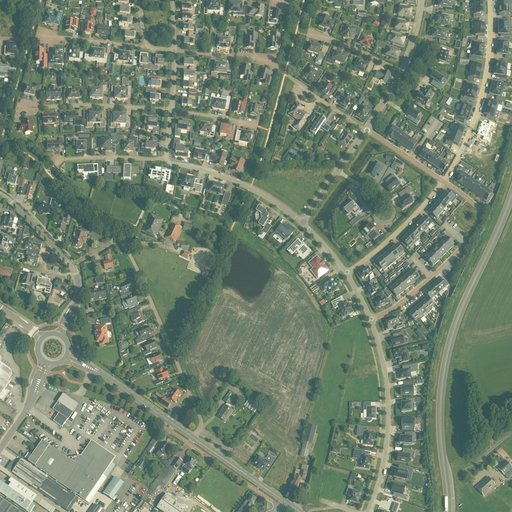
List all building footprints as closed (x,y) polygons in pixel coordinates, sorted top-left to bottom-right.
[(340,0),(330,0),(330,2),(335,3),(334,8),(340,8),(340,0)] [(448,2),(449,1),(445,0),(445,1),(440,0),(440,1),(439,1),(438,6),(439,6),(439,7),(446,8),(446,11),(454,12),(455,6),(453,6),(454,3),(451,3),(451,2),(448,2)] [(479,0),(472,0),(473,2),(474,2),(475,9),(485,8),(484,2),(480,2),(479,0)] [(213,12),(214,2),(213,2),(213,1),(209,1),(209,2),(207,2),(207,8),(204,8),(204,15),(207,15),(207,11),(213,12)] [(214,2),(213,12),(214,12),(214,13),(219,13),(219,12),(220,12),(220,15),(223,15),(223,9),(220,9),(220,2),(218,2),(218,1),(214,1),(214,2)] [(195,9),(191,8),(191,5),(191,3),(187,3),(187,4),(181,4),(181,8),(182,8),(182,10),(187,11),(187,14),(192,15),(194,15),(195,9)] [(238,3),(234,3),(230,3),(229,12),(233,13),(233,15),(245,16),(245,7),(241,7),(242,3),(238,3)] [(511,9),(511,3),(498,4),(499,10),(505,10),(505,13),(511,12),(511,9)] [(256,9),(250,8),(249,14),(255,15),(255,16),(263,17),(264,6),(256,5),(256,9)] [(412,17),(412,13),(411,13),(411,9),(406,9),(406,6),(400,5),(398,15),(412,17)] [(130,8),(124,8),(120,7),(120,13),(117,13),(117,17),(122,17),(126,18),(126,14),(129,14),(129,13),(130,13),(130,8)] [(475,15),(473,15),(473,18),(481,18),(480,15),(485,15),(485,8),(475,9),(475,15)] [(280,20),(280,17),(280,16),(280,11),(273,10),(272,18),(269,17),(268,23),(275,24),(276,21),(279,21),(279,20),(280,20)] [(60,21),(62,14),(55,12),(54,16),(47,13),(44,22),(51,24),(52,23),(55,24),(57,20),(60,21)] [(437,18),(436,24),(441,25),(440,26),(444,26),(447,26),(448,24),(450,25),(451,21),(453,21),(454,16),(452,15),(442,13),(441,19),(437,18)] [(192,15),(187,14),(182,14),(181,18),(183,18),(182,20),(188,21),(188,25),(193,25),(195,25),(195,22),(192,21),(193,19),(192,18),(192,15)] [(329,20),(329,18),(323,15),(318,26),(325,28),(326,26),(331,28),(334,22),(329,20)] [(498,22),(498,25),(510,25),(510,19),(511,19),(511,16),(505,16),(505,19),(499,18),(499,22),(498,22)] [(132,19),(126,18),(122,17),(122,21),(120,21),(119,27),(121,27),(128,28),(128,24),(131,25),(131,23),(132,24),(132,19)] [(78,25),(78,20),(71,19),(71,21),(67,20),(66,31),(73,32),(74,25),(78,25)] [(404,20),(397,19),(395,29),(402,31),(401,32),(407,33),(409,25),(403,23),(404,20)] [(93,32),(95,21),(88,20),(88,23),(83,22),(82,33),(90,34),(90,31),(93,32)] [(195,25),(193,25),(188,25),(182,24),(182,28),(183,28),(183,30),(189,31),(188,35),(196,36),(196,29),(195,29),(196,26),(195,25)] [(103,35),(108,36),(108,27),(103,26),(103,25),(99,25),(99,26),(98,26),(97,34),(103,35)] [(342,26),(340,31),(341,31),(342,32),(341,34),(345,36),(344,37),(348,39),(349,37),(351,38),(352,34),(357,35),(360,29),(352,25),(351,27),(345,25),(344,27),(343,27),(342,26)] [(498,25),(498,28),(498,31),(505,32),(505,35),(511,34),(511,31),(510,31),(510,25),(498,25)] [(130,28),(128,28),(121,27),(120,31),(125,32),(125,38),(125,40),(129,40),(130,39),(134,39),(134,38),(135,38),(135,33),(129,32),(130,28)] [(439,32),(434,31),(433,31),(432,35),(433,36),(433,37),(440,38),(439,42),(447,44),(448,38),(447,38),(448,35),(445,34),(446,33),(443,33),(443,32),(439,31),(439,32)] [(401,38),(402,35),(391,32),(390,35),(393,36),(391,42),(403,46),(405,42),(404,42),(405,39),(401,38)] [(257,42),(257,33),(250,33),(250,38),(246,38),(245,48),(247,48),(248,49),(251,49),(252,48),(254,48),(254,42),(257,42)] [(279,42),(280,34),(272,34),(272,39),(268,38),(268,49),(270,49),(271,50),(274,50),(275,49),(276,49),(276,42),(279,42)] [(363,36),(364,36),(360,34),(357,40),(361,42),(360,44),(369,48),(373,41),(371,40),(372,38),(368,36),(367,38),(363,36)] [(202,36),(196,36),(188,35),(188,39),(183,38),(183,42),(184,42),(184,45),(194,46),(194,43),(193,43),(193,39),(195,40),(199,40),(202,40),(202,36)] [(223,50),(224,39),(221,38),(220,35),(215,35),(215,41),(218,41),(217,48),(219,48),(219,49),(220,49),(223,50)] [(233,43),(234,37),(228,36),(227,39),(224,39),(223,50),(226,50),(227,50),(227,49),(229,49),(230,43),(233,43)] [(497,40),(497,47),(507,47),(508,40),(510,40),(509,37),(503,37),(503,40),(497,40)] [(386,56),(397,60),(400,53),(396,52),(397,49),(378,41),(376,45),(381,47),(381,48),(386,50),(385,51),(387,52),(386,56)] [(471,41),(470,44),(472,44),(471,50),(472,50),(484,52),(485,48),(484,48),(484,45),(482,45),(477,44),(477,41),(471,41)] [(17,51),(18,45),(12,44),(12,45),(8,45),(8,48),(5,48),(4,56),(15,57),(15,55),(16,55),(16,51),(17,51)] [(319,53),(321,47),(309,44),(307,52),(318,55),(317,59),(322,61),(324,54),(319,53)] [(82,62),(83,55),(79,55),(80,49),(75,48),(75,47),(70,47),(69,58),(75,58),(74,62),(82,62)] [(497,47),(497,54),(503,54),(503,57),(509,57),(509,53),(508,53),(507,47),(497,47)] [(47,69),(47,55),(43,55),(43,49),(36,49),(35,62),(41,62),(41,68),(47,69)] [(97,61),(98,50),(92,49),(92,56),(88,55),(87,62),(91,62),(91,61),(97,61)] [(98,50),(97,61),(97,63),(106,64),(107,57),(104,57),(105,51),(104,50),(99,49),(99,50),(98,50)] [(62,61),(62,54),(60,54),(58,52),(58,50),(52,50),(51,55),(50,55),(48,56),(48,69),(52,69),(52,65),(53,65),(54,64),(62,64),(62,61)] [(441,51),(438,61),(439,61),(439,62),(442,63),(443,62),(445,63),(447,57),(451,58),(453,51),(447,50),(446,53),(441,51)] [(469,54),(469,60),(476,60),(476,57),(480,58),(483,58),(483,55),(484,55),(484,52),(472,50),(471,54),(469,54)] [(123,62),(124,52),(120,51),(120,52),(118,52),(117,55),(113,54),(112,64),(117,64),(117,62),(123,62)] [(133,66),(134,57),(130,56),(130,53),(127,53),(128,52),(124,52),(123,62),(129,63),(128,65),(133,66)] [(344,64),(347,57),(336,52),(333,57),(329,55),(326,61),(333,65),(335,61),(344,64)] [(151,70),(151,63),(148,63),(148,61),(147,61),(148,55),(140,55),(139,65),(144,65),(143,69),(151,70)] [(163,67),(164,63),(162,63),(163,57),(156,56),(155,63),(151,63),(151,70),(157,71),(157,67),(163,67)] [(196,71),(197,64),(193,64),(193,61),(193,60),(193,59),(189,58),(189,60),(183,59),(183,63),(184,63),(184,66),(189,66),(189,70),(196,71)] [(496,64),(496,67),(509,68),(509,62),(511,62),(511,58),(505,58),(505,61),(497,61),(497,64),(496,64)] [(361,63),(362,62),(358,60),(354,69),(355,70),(355,71),(359,73),(359,72),(364,74),(362,78),(366,80),(369,73),(365,72),(368,66),(367,66),(368,65),(365,63),(364,64),(361,63)] [(470,61),(469,71),(480,73),(482,66),(476,65),(477,62),(470,61)] [(220,74),(221,62),(219,62),(217,62),(217,63),(215,63),(214,69),(211,69),(211,76),(216,76),(217,73),(220,74)] [(220,74),(220,76),(226,77),(230,78),(231,71),(227,71),(227,64),(225,64),(225,63),(224,63),(221,62),(220,74)] [(250,83),(252,74),(249,74),(250,68),(249,67),(248,66),(245,66),(244,66),(242,66),(240,76),(244,77),(243,81),(250,83)] [(317,69),(315,71),(309,67),(303,76),(312,82),(315,77),(318,79),(323,72),(317,69)] [(496,67),(496,70),(497,70),(496,74),(504,74),(504,77),(510,78),(510,75),(509,75),(509,68),(496,67)] [(11,69),(0,68),(0,77),(4,77),(4,76),(14,77),(16,69),(11,69)] [(269,86),(271,79),(268,78),(269,72),(268,71),(267,70),(264,70),(263,70),(262,70),(259,80),(263,81),(262,84),(269,86)] [(183,71),(183,75),(184,75),(184,77),(189,78),(189,82),(196,82),(197,79),(198,79),(199,80),(199,76),(197,76),(193,75),(193,72),(183,71)] [(386,83),(390,74),(384,71),(383,74),(377,72),(375,78),(380,80),(380,81),(386,83)] [(469,71),(467,80),(473,81),(474,78),(479,79),(480,73),(469,71)] [(434,72),(430,78),(433,80),(437,82),(434,87),(440,91),(443,86),(440,84),(444,79),(443,78),(443,77),(440,76),(438,75),(438,74),(435,72),(434,72)] [(161,87),(161,82),(155,81),(156,77),(147,76),(146,80),(151,81),(151,87),(160,88),(160,87),(161,87)] [(491,85),(490,88),(503,91),(504,85),(507,86),(508,83),(500,81),(499,84),(493,82),(492,86),(491,85)] [(192,86),(193,83),(183,82),(182,86),(183,86),(183,88),(189,89),(188,93),(196,94),(196,87),(192,86)] [(467,85),(465,91),(477,94),(478,91),(477,91),(478,88),(472,86),(473,83),(466,82),(465,85),(467,85)] [(96,89),(96,100),(99,100),(100,99),(102,99),(102,92),(106,92),(107,84),(107,83),(102,83),(101,83),(100,84),(99,85),(99,89),(96,89)] [(333,92),(337,87),(332,83),(330,86),(326,84),(321,91),(327,95),(330,90),(333,92)] [(40,93),(42,86),(35,84),(34,88),(26,86),(24,94),(34,96),(36,92),(40,93)] [(96,100),(96,89),(93,88),(92,85),(87,85),(87,92),(90,92),(90,99),(92,99),(93,100),(96,100)] [(121,101),(121,89),(118,89),(117,86),(111,86),(111,92),(115,92),(115,99),(117,99),(117,100),(118,100),(121,101)] [(130,93),(131,87),(128,87),(128,90),(121,89),(121,101),(124,100),(125,100),(127,100),(127,93),(130,93)] [(47,99),(61,99),(60,90),(56,90),(56,88),(50,88),(51,90),(46,90),(47,99)] [(74,91),(68,91),(68,99),(79,99),(79,97),(79,94),(82,94),(82,88),(76,88),(74,88),(74,91)] [(490,88),(490,92),(490,95),(496,97),(496,100),(504,102),(505,98),(501,97),(503,91),(490,88)] [(160,101),(160,96),(154,95),(155,90),(146,89),(145,94),(150,95),(150,101),(150,102),(154,103),(154,101),(159,102),(159,101),(160,101)] [(420,93),(415,100),(418,102),(421,104),(425,106),(430,99),(429,98),(432,93),(426,89),(424,93),(423,95),(420,93)] [(461,97),(460,101),(467,103),(467,100),(469,101),(471,99),(474,100),(475,97),(476,98),(477,94),(465,91),(464,91),(463,97),(461,97)] [(345,95),(344,96),(339,93),(336,98),(341,101),(339,104),(346,108),(352,99),(345,95)] [(218,110),(220,99),(215,98),(215,95),(211,94),(210,102),(213,103),(212,109),(213,109),(213,110),(217,111),(217,110),(218,110)] [(195,101),(196,97),(188,96),(188,100),(181,99),(181,103),(182,103),(182,106),(192,107),(192,104),(191,104),(191,100),(195,101)] [(359,106),(364,99),(360,96),(355,103),(359,106)] [(229,106),(230,98),(227,97),(226,100),(220,99),(218,110),(219,110),(219,111),(223,112),(223,111),(224,111),(226,105),(229,106)] [(245,108),(246,102),(241,100),(240,104),(236,103),(234,113),(236,113),(237,114),(239,115),(240,114),(242,107),(245,108)] [(486,105),(485,108),(496,111),(498,106),(500,106),(501,103),(495,101),(494,104),(488,102),(487,105),(486,105)] [(462,102),(459,111),(470,115),(472,109),(468,107),(469,104),(462,102)] [(301,111),(303,108),(296,103),(289,113),(296,118),(296,119),(298,121),(294,127),(298,130),(308,115),(301,111)] [(258,109),(262,110),(263,104),(259,104),(259,106),(252,105),(250,113),(251,113),(250,115),(254,115),(255,114),(257,115),(258,109)] [(363,120),(369,111),(362,106),(356,115),(363,120)] [(410,107),(406,114),(408,115),(412,118),(410,121),(416,125),(419,122),(416,120),(420,113),(410,107)] [(485,112),(484,115),(490,116),(489,119),(496,121),(497,118),(495,117),(496,111),(485,108),(484,111),(485,112)] [(446,117),(447,115),(447,114),(444,113),(444,110),(442,109),(439,115),(446,117)] [(459,111),(456,120),(463,123),(464,120),(468,121),(470,115),(459,111)] [(93,124),(96,124),(96,112),(93,113),(92,113),(92,114),(90,114),(90,120),(87,120),(87,127),(92,127),(93,124)] [(105,127),(105,120),(102,120),(102,114),(100,114),(100,113),(99,113),(96,112),(96,124),(99,124),(100,127),(105,127)] [(117,124),(120,124),(120,113),(118,113),(116,113),(116,114),(114,114),(114,121),(111,120),(111,127),(116,127),(117,124)] [(130,128),(130,121),(126,121),(126,115),(124,114),(123,113),(120,113),(120,124),(126,125),(126,128),(130,128)] [(56,120),(55,114),(43,115),(43,124),(56,123),(56,125),(59,125),(59,120),(56,120)] [(74,125),(83,125),(82,121),(78,121),(78,115),(64,115),(64,123),(74,123),(74,125)] [(153,134),(158,134),(159,125),(157,125),(157,121),(154,121),(154,117),(145,116),(144,124),(148,124),(148,127),(147,131),(153,131),(153,134)] [(325,120),(320,116),(318,120),(315,117),(311,122),(315,125),(310,132),(315,135),(325,120)] [(190,129),(191,121),(182,120),(182,124),(178,124),(178,127),(176,127),(175,136),(180,136),(181,131),(187,132),(187,129),(190,129)] [(33,124),(32,125),(32,121),(24,122),(24,124),(18,124),(18,131),(25,131),(25,133),(33,132),(32,128),(33,128),(34,127),(34,126),(34,125),(33,124)] [(479,128),(488,132),(491,126),(492,127),(494,123),(488,121),(487,124),(481,122),(479,128)] [(214,138),(215,132),(211,131),(212,126),(208,125),(209,124),(201,122),(200,131),(207,133),(207,136),(214,138)] [(455,126),(453,133),(463,136),(465,130),(460,128),(461,125),(455,123),(454,126),(455,126)] [(398,131),(399,129),(392,124),(388,130),(391,132),(388,136),(393,139),(398,131)] [(232,139),(234,131),(231,131),(232,128),(222,126),(220,134),(230,136),(229,139),(232,139)] [(486,138),(488,132),(479,128),(477,135),(482,137),(481,140),(486,142),(488,139),(486,138)] [(246,146),(247,142),(249,143),(250,139),(251,139),(252,138),(252,136),(252,135),(251,135),(251,133),(242,131),(240,138),(236,137),(235,143),(246,146)] [(338,143),(339,143),(337,146),(341,148),(342,146),(345,148),(353,136),(346,131),(338,143)] [(403,134),(398,131),(393,139),(397,142),(403,134)] [(403,134),(397,142),(402,145),(407,137),(408,135),(404,132),(403,134)] [(453,133),(451,139),(461,142),(463,136),(453,133)] [(116,141),(116,134),(111,134),(111,139),(106,139),(106,140),(100,140),(100,146),(101,146),(101,149),(108,149),(108,151),(112,151),(112,141),(116,141)] [(137,144),(138,137),(130,137),(130,140),(129,140),(126,142),(124,142),(124,144),(122,146),(126,151),(133,151),(133,144),(137,144)] [(412,140),(411,140),(407,137),(402,145),(406,148),(412,140)] [(157,148),(158,138),(153,138),(152,140),(151,140),(150,143),(146,143),(146,146),(142,145),(141,153),(150,154),(151,150),(154,151),(154,147),(157,148)] [(59,146),(63,146),(62,139),(59,139),(59,142),(47,142),(47,150),(59,150),(59,146)] [(86,146),(89,146),(89,139),(80,139),(80,142),(77,142),(77,151),(78,151),(79,152),(81,152),(82,151),(86,151),(86,146)] [(412,140),(406,148),(411,151),(411,150),(414,152),(417,147),(415,145),(417,142),(412,139),(411,140),(412,140)] [(447,145),(446,148),(452,150),(453,147),(459,149),(461,142),(451,139),(449,145),(447,145)] [(174,140),(173,150),(175,150),(175,153),(178,154),(178,157),(188,158),(188,150),(185,150),(185,147),(179,146),(180,140),(174,140)] [(486,147),(487,144),(482,141),(480,144),(475,142),(473,147),(482,151),(484,146),(486,147)] [(473,147),(470,155),(479,159),(482,151),(473,147)] [(209,156),(211,149),(206,149),(206,152),(195,149),(193,159),(204,161),(205,155),(209,156)] [(429,152),(425,149),(423,151),(421,150),(418,155),(420,156),(419,157),(424,160),(429,152)] [(434,155),(436,153),(431,150),(429,152),(424,160),(429,163),(434,155)] [(225,161),(226,156),(219,154),(218,156),(212,154),(210,160),(216,162),(215,165),(223,167),(223,165),(224,165),(225,165),(226,165),(226,163),(226,162),(225,161)] [(438,158),(434,155),(429,163),(433,166),(438,158)] [(479,159),(470,155),(468,160),(473,162),(471,165),(477,168),(478,165),(477,164),(479,159)] [(240,174),(244,163),(232,158),(229,165),(233,167),(232,171),(240,174)] [(438,169),(443,161),(438,158),(433,166),(438,169)] [(400,161),(396,159),(391,168),(395,170),(398,165),(400,161)] [(443,161),(438,169),(442,172),(449,162),(444,159),(443,161)] [(373,163),(367,174),(374,178),(376,174),(378,170),(381,172),(385,166),(378,162),(376,165),(373,163)] [(93,166),(77,167),(77,172),(79,172),(79,174),(94,174),(93,166)] [(138,173),(138,170),(137,170),(137,168),(131,168),(131,166),(124,166),(124,168),(112,167),(112,173),(124,174),(123,179),(130,179),(131,172),(138,173)] [(4,179),(8,180),(7,184),(15,186),(15,185),(18,185),(20,178),(17,178),(13,177),(15,171),(7,169),(4,179)] [(166,173),(167,170),(156,169),(155,172),(150,171),(149,172),(150,172),(150,173),(151,173),(150,177),(161,179),(161,181),(164,181),(163,182),(168,182),(169,173),(166,173)] [(467,177),(468,176),(463,172),(461,175),(460,174),(458,178),(459,178),(457,181),(462,185),(467,177)] [(187,177),(186,177),(183,177),(181,186),(184,187),(184,189),(183,189),(189,190),(189,188),(192,189),(195,189),(195,192),(201,193),(202,186),(193,184),(194,179),(195,180),(195,179),(191,178),(191,176),(187,175),(187,177)] [(387,184),(385,186),(390,193),(400,184),(393,175),(388,179),(390,181),(387,184)] [(471,180),(467,177),(462,185),(463,186),(465,188),(471,180)] [(34,192),(36,185),(30,183),(29,187),(24,185),(25,181),(21,179),(19,187),(22,188),(20,196),(28,198),(29,194),(32,195),(33,191),(34,192)] [(475,182),(471,180),(465,188),(467,189),(467,188),(470,190),(475,182)] [(479,185),(480,183),(476,180),(475,182),(470,190),(471,191),(473,193),(479,185)] [(212,183),(211,186),(209,185),(208,191),(224,195),(222,200),(228,202),(231,194),(222,191),(224,187),(212,183)] [(235,192),(236,184),(229,183),(228,191),(235,192)] [(172,200),(174,186),(167,185),(164,199),(172,200)] [(483,188),(479,185),(473,193),(475,194),(478,196),(483,188)] [(403,200),(399,203),(401,206),(400,206),(402,209),(414,202),(409,195),(412,193),(409,187),(403,191),(407,198),(403,200)] [(479,197),(481,199),(487,190),(483,188),(478,196),(479,197)] [(447,192),(443,196),(450,202),(451,203),(458,195),(452,190),(449,193),(447,192)] [(491,193),(487,190),(481,199),(483,200),(484,200),(486,201),(489,203),(493,196),(490,194),(491,193)] [(447,206),(450,202),(443,196),(440,200),(447,206)] [(42,203),(37,207),(41,214),(43,213),(46,214),(47,214),(50,212),(49,210),(50,210),(53,211),(55,201),(56,200),(52,199),(51,200),(50,207),(49,205),(46,204),(45,204),(43,206),(42,203)] [(351,200),(343,207),(345,209),(343,210),(347,215),(350,213),(351,212),(356,218),(354,220),(357,223),(362,219),(359,216),(356,213),(359,211),(356,207),(357,207),(356,206),(351,200)] [(443,210),(447,206),(440,200),(436,204),(443,210)] [(440,214),(443,210),(436,204),(433,208),(440,214)] [(267,225),(265,224),(268,220),(266,219),(268,216),(268,214),(265,213),(266,212),(259,207),(256,211),(258,212),(255,216),(255,221),(259,223),(259,224),(263,227),(263,226),(265,228),(262,232),(266,234),(271,227),(267,224),(267,225)] [(436,219),(440,214),(433,208),(429,212),(436,219)] [(3,221),(13,224),(14,218),(16,218),(17,214),(10,213),(9,216),(5,215),(3,221)] [(156,236),(163,220),(151,214),(144,231),(156,236)] [(65,216),(64,220),(59,219),(56,229),(64,231),(66,225),(69,225),(71,217),(65,216)] [(427,228),(429,229),(428,228),(431,224),(425,217),(421,221),(427,228)] [(12,229),(13,224),(3,221),(2,227),(9,229),(8,231),(14,233),(15,230),(12,229)] [(74,238),(75,238),(74,243),(74,244),(74,245),(74,246),(74,247),(75,247),(76,248),(77,248),(78,248),(79,248),(80,248),(81,247),(82,246),(82,245),(83,243),(84,244),(86,238),(84,237),(85,234),(86,232),(88,233),(92,227),(91,227),(92,225),(84,221),(83,223),(83,222),(80,228),(76,227),(73,236),(73,237),(74,238)] [(424,232),(424,233),(429,229),(427,228),(421,221),(417,225),(424,232)] [(168,230),(179,235),(182,228),(171,223),(168,230)] [(190,233),(193,226),(185,223),(183,229),(190,233)] [(282,245),(293,232),(283,224),(276,233),(285,240),(283,242),(274,235),(272,237),(282,245)] [(366,229),(361,233),(365,238),(368,235),(373,240),(378,236),(374,231),(375,229),(371,224),(369,226),(368,224),(364,227),(366,229)] [(420,236),(424,232),(417,225),(413,229),(420,235),(420,236)] [(416,239),(420,236),(420,235),(413,229),(409,233),(416,239)] [(175,242),(179,235),(168,230),(165,237),(175,242)] [(418,241),(416,239),(409,233),(406,236),(414,245),(418,241)] [(0,242),(7,245),(7,244),(9,243),(9,242),(8,240),(9,236),(2,234),(1,237),(0,236),(0,242)] [(403,242),(401,244),(406,249),(408,247),(410,249),(414,245),(406,236),(402,240),(403,242)] [(443,242),(450,249),(452,247),(451,247),(453,245),(446,238),(443,242)] [(26,245),(25,250),(27,251),(35,253),(36,249),(40,251),(42,243),(38,242),(38,241),(30,239),(29,243),(26,242),(26,244),(26,245)] [(303,260),(311,252),(305,246),(304,247),(298,241),(288,251),(292,255),(296,251),(300,255),(299,256),(303,260)] [(450,249),(443,242),(440,245),(446,252),(448,250),(448,251),(450,249)] [(397,245),(393,248),(399,256),(400,258),(405,254),(397,245)] [(436,248),(443,255),(445,254),(445,253),(446,252),(440,245),(436,248)] [(399,256),(393,248),(388,252),(395,259),(399,256)] [(443,255),(436,248),(433,252),(440,258),(441,257),(443,255)] [(35,256),(35,253),(27,251),(26,254),(29,255),(27,262),(37,265),(39,258),(35,256)] [(388,252),(384,255),(392,264),(396,261),(395,259),(388,252)] [(440,258),(433,252),(429,255),(437,262),(438,261),(438,260),(440,258)] [(94,262),(94,263),(95,268),(104,266),(105,270),(112,268),(111,262),(110,262),(110,260),(111,260),(110,255),(105,256),(106,263),(104,264),(103,261),(94,262)] [(384,255),(380,259),(386,266),(388,268),(392,264),(384,255)] [(437,262),(429,255),(426,259),(432,265),(434,264),(435,264),(437,262)] [(318,279),(328,271),(323,265),(324,264),(322,262),(321,262),(317,257),(308,263),(315,271),(312,273),(318,279)] [(386,266),(380,259),(376,262),(377,263),(374,265),(379,272),(382,270),(383,272),(388,268),(386,266)] [(0,274),(11,277),(12,269),(0,266),(0,274)] [(371,273),(368,268),(367,269),(367,268),(364,270),(364,271),(359,274),(362,279),(364,277),(365,278),(368,276),(368,275),(371,273)] [(378,278),(380,276),(375,269),(372,271),(378,278)] [(409,274),(415,282),(417,280),(419,278),(413,271),(409,274)] [(409,274),(408,272),(403,275),(405,277),(411,284),(413,283),(415,282),(409,274)] [(22,284),(27,285),(26,289),(32,291),(33,285),(30,284),(32,275),(25,274),(22,284)] [(410,286),(411,284),(405,277),(402,280),(408,288),(410,286)] [(50,294),(50,290),(51,287),(48,286),(50,280),(42,278),(42,279),(38,278),(36,284),(40,285),(40,288),(45,289),(44,293),(50,294)] [(330,278),(319,286),(323,292),(327,289),(331,293),(332,292),(333,293),(337,290),(336,289),(338,288),(330,278)] [(402,280),(400,278),(396,281),(398,283),(404,290),(406,289),(408,288),(402,280)] [(375,286),(374,284),(377,283),(375,279),(370,282),(371,285),(366,288),(371,296),(376,293),(374,291),(378,289),(377,289),(378,288),(377,285),(376,286),(375,285),(375,286)] [(436,283),(442,291),(446,287),(440,280),(438,282),(437,281),(436,283)] [(396,281),(393,284),(394,286),(401,294),(403,292),(402,292),(404,290),(398,283),(396,281)] [(65,293),(67,285),(56,282),(54,290),(65,293)] [(121,290),(119,291),(120,294),(121,297),(129,294),(128,291),(132,289),(129,282),(119,286),(121,290)] [(438,294),(442,291),(436,283),(434,284),(434,285),(432,286),(438,294)] [(394,286),(393,284),(389,288),(396,297),(398,295),(399,296),(401,294),(394,286)] [(435,297),(438,294),(432,286),(430,288),(430,287),(428,289),(435,297)] [(107,299),(104,288),(96,290),(97,291),(90,293),(91,300),(99,298),(101,298),(102,300),(107,299)] [(392,295),(386,288),(384,291),(389,297),(392,295)] [(431,300),(435,297),(428,289),(426,291),(425,293),(431,300)] [(129,294),(121,297),(124,303),(123,304),(125,309),(129,308),(129,309),(135,307),(133,304),(137,302),(134,295),(130,297),(129,294)] [(388,304),(386,299),(383,300),(383,299),(378,301),(379,302),(375,303),(376,304),(375,305),(376,308),(377,307),(378,308),(379,308),(379,309),(382,307),(388,304)] [(429,309),(430,309),(434,306),(428,299),(426,300),(425,300),(423,301),(429,309)] [(348,306),(345,301),(338,304),(337,301),(332,304),(334,309),(338,307),(343,319),(346,318),(345,316),(348,315),(348,316),(349,316),(350,316),(351,316),(351,315),(352,315),(352,314),(352,313),(353,313),(353,312),(350,305),(348,306)] [(432,311),(430,309),(429,309),(423,301),(421,303),(422,304),(420,305),(426,312),(427,314),(432,311)] [(423,315),(426,312),(420,305),(418,306),(416,308),(422,315),(423,315)] [(424,317),(423,315),(422,315),(416,308),(414,309),(414,310),(413,311),(418,318),(419,319),(420,320),(424,317)] [(138,315),(137,311),(135,309),(126,313),(127,315),(130,314),(134,324),(135,325),(137,325),(138,324),(145,321),(146,320),(145,316),(143,317),(142,313),(138,315)] [(415,322),(419,319),(418,318),(413,311),(411,313),(411,312),(408,314),(415,322)] [(398,323),(397,318),(393,319),(392,319),(389,320),(390,321),(385,322),(388,329),(394,327),(396,330),(404,327),(402,321),(398,323)] [(105,324),(110,323),(109,319),(101,320),(102,326),(95,327),(97,341),(102,341),(102,344),(108,343),(105,324)] [(146,341),(144,336),(150,334),(147,327),(138,331),(140,334),(138,336),(139,338),(137,339),(137,340),(136,341),(137,345),(146,341)] [(397,337),(390,339),(393,347),(406,343),(402,332),(396,334),(397,337)] [(144,356),(150,353),(151,353),(150,350),(156,348),(153,341),(144,345),(147,351),(143,353),(144,356)] [(421,351),(430,349),(428,342),(420,344),(421,351)] [(394,353),(392,353),(393,357),(395,357),(395,359),(398,359),(399,364),(408,362),(408,361),(410,361),(407,350),(405,351),(405,350),(394,352),(394,353)] [(149,357),(152,364),(148,366),(144,368),(145,371),(157,366),(155,363),(162,360),(159,353),(149,357)] [(0,399),(2,401),(8,393),(4,390),(11,380),(10,379),(9,370),(9,369),(0,362),(0,360),(2,358),(0,356),(0,399)] [(408,369),(397,371),(398,379),(410,377),(409,373),(417,372),(416,368),(417,368),(416,364),(408,365),(408,369)] [(163,371),(162,367),(155,370),(157,373),(156,374),(159,381),(155,382),(156,386),(163,382),(162,379),(169,377),(166,370),(163,371)] [(400,391),(400,396),(414,395),(413,386),(415,386),(415,382),(407,382),(407,381),(403,382),(403,386),(400,387),(400,388),(399,389),(399,391),(400,391)] [(175,402),(178,397),(179,396),(180,395),(180,394),(181,394),(174,389),(168,398),(167,400),(164,398),(157,393),(155,395),(163,400),(161,403),(168,408),(171,403),(170,403),(172,400),(175,402)] [(232,411),(230,409),(232,406),(230,405),(233,401),(226,396),(223,400),(227,403),(221,412),(222,412),(218,418),(225,422),(232,411)] [(401,411),(412,411),(412,403),(414,402),(414,399),(408,399),(408,403),(401,403),(401,404),(400,404),(400,407),(401,407),(401,411)] [(249,400),(244,406),(254,413),(258,406),(249,400)] [(68,420),(73,413),(57,402),(53,409),(59,414),(53,421),(62,427),(67,420),(68,420)] [(367,418),(367,420),(368,421),(369,421),(370,421),(371,421),(371,420),(371,418),(375,418),(375,407),(370,407),(370,403),(363,403),(363,410),(366,410),(366,418),(367,418)] [(401,418),(401,426),(405,426),(405,429),(414,429),(414,418),(401,418)] [(307,427),(305,439),(308,440),(306,448),(311,449),(316,426),(311,425),(310,428),(307,427)] [(374,440),(375,434),(374,434),(374,432),(366,432),(367,427),(357,426),(356,436),(364,436),(364,440),(365,440),(365,444),(372,445),(373,440),(374,440)] [(411,444),(411,439),(415,439),(415,434),(407,434),(407,437),(400,437),(400,443),(404,444),(407,444),(411,444)] [(89,504),(98,491),(107,478),(103,476),(115,458),(91,441),(76,464),(49,445),(49,446),(42,441),(28,461),(85,501),(89,504)] [(163,443),(158,450),(157,449),(153,454),(159,458),(162,454),(164,455),(170,447),(163,443)] [(151,455),(155,448),(150,444),(145,451),(151,455)] [(301,455),(307,457),(310,449),(304,447),(301,455)] [(364,451),(354,450),(353,458),(361,459),(360,467),(369,469),(369,464),(371,464),(372,458),(370,457),(371,456),(363,455),(364,451)] [(397,462),(409,464),(411,456),(414,457),(415,453),(404,451),(403,454),(399,453),(399,454),(398,454),(398,457),(397,462)] [(180,465),(182,462),(174,456),(167,464),(168,464),(159,475),(149,489),(154,493),(161,483),(165,486),(176,470),(178,467),(180,465)] [(253,464),(256,466),(255,467),(260,469),(263,471),(268,465),(270,466),(274,460),(268,456),(266,460),(262,457),(262,458),(258,456),(253,464)] [(181,470),(188,475),(191,470),(197,462),(190,457),(185,464),(185,465),(184,466),(183,467),(180,465),(178,467),(181,469),(181,470)] [(12,461),(6,469),(12,473),(38,491),(61,507),(67,511),(68,511),(78,498),(76,497),(48,478),(21,459),(17,464),(12,461)] [(504,476),(511,467),(506,461),(498,469),(504,476)] [(393,477),(406,480),(407,475),(410,475),(412,469),(403,467),(402,471),(396,470),(395,472),(394,472),(393,477)] [(294,473),(289,488),(295,490),(301,476),(294,473)] [(113,498),(125,481),(115,475),(114,477),(113,476),(103,491),(113,498)] [(176,486),(176,485),(182,478),(181,477),(179,476),(173,484),(176,486)] [(31,504),(33,501),(48,511),(49,511),(53,507),(37,496),(11,478),(8,482),(12,485),(9,488),(0,481),(0,492),(27,511),(30,511),(34,507),(31,504)] [(483,497),(494,487),(487,479),(480,485),(480,484),(475,488),(483,497)] [(392,488),(391,492),(398,493),(397,497),(405,499),(406,496),(403,495),(405,487),(394,484),(393,485),(392,485),(392,488)] [(356,492),(357,490),(348,487),(345,495),(349,496),(348,497),(350,498),(349,501),(357,503),(359,497),(358,496),(359,493),(356,492)] [(162,511),(184,511),(186,509),(166,495),(157,508),(162,511)] [(248,498),(246,501),(244,499),(235,511),(234,511),(235,511),(234,511),(241,511),(246,506),(250,508),(252,505),(256,499),(251,495),(249,498),(248,498)] [(19,511),(0,498),(0,511),(19,511)] [(142,511),(147,505),(141,501),(137,507),(142,511)] [(392,511),(385,511),(383,511),(382,511),(396,511),(399,505),(394,503),(392,511)]
